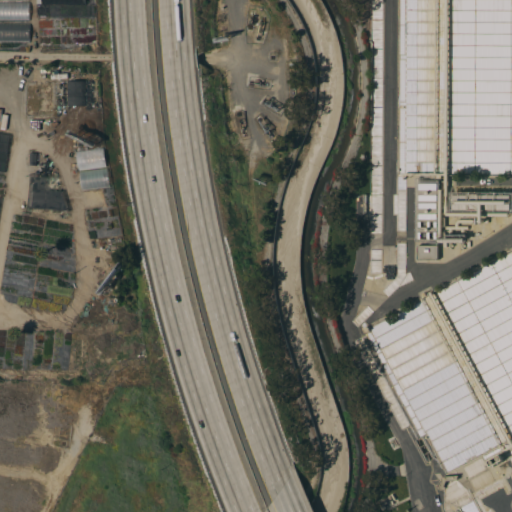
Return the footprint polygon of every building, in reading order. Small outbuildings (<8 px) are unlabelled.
[(0,1),(29,2),(29,20),(0,20),(0,1)] [(0,22),(29,22),(29,40),(0,40),(0,22)] [(67,80),(86,80),(86,105),(67,105),(67,80)] [(103,147),(106,166),(78,170),(76,151),(103,147)] [(30,152),(44,153),(43,166),(29,165),(30,152)] [(107,167),(109,186),(82,190),(79,171),(107,167)] [(418,182),(437,182),(437,238),(418,238),(418,182)] [(449,215),(511,215),(511,193),(449,192),(449,215)] [(417,245),(438,245),(438,259),(417,259),(417,245)] [(409,416),(443,469),(484,458),(486,460),(511,443),(511,358),(507,357),(507,358),(503,361),(501,353),(491,381),(488,376),(483,380),(486,391),(492,393),(493,397),(476,401),(457,371),(455,379),(441,375),(439,369),(418,383),(420,392),(413,397),(432,403),(429,411),(409,416)]
